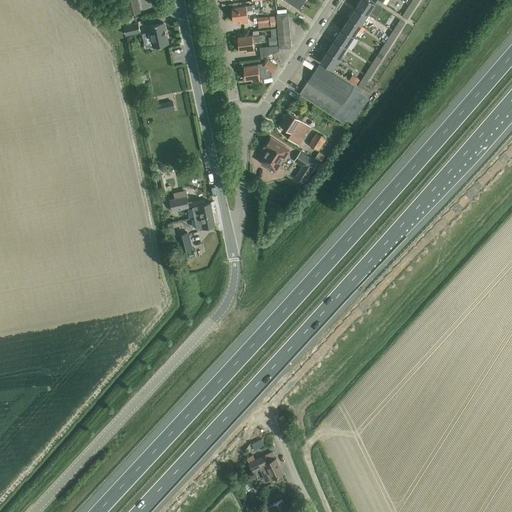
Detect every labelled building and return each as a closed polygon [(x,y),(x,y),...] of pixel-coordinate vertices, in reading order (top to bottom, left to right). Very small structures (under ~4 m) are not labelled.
[(124,0),(128,15),(140,12),(137,0),(124,0)] [(285,0),(299,9),(304,0),(285,0)] [(367,14),(374,3),(370,0),(360,0),(356,6),(367,14)] [(272,1),(260,1),(260,9),(272,8),(272,1)] [(248,22),(246,10),(252,9),(252,4),(231,7),(233,20),(239,19),(239,23),(248,22)] [(360,25),(367,14),(356,6),(349,17),(360,25)] [(286,13),(286,8),(277,9),(277,14),(279,47),(290,46),(287,13),(286,13)] [(406,8),(401,15),(406,18),(411,11),(406,8)] [(276,25),(274,15),(268,16),(257,17),(257,22),(258,28),(269,26),(269,25),(276,25)] [(353,35),(360,25),(349,17),(342,28),(353,35)] [(397,33),(404,22),(399,19),(392,30),(397,33)] [(125,34),(140,31),(138,22),(123,25),(125,34)] [(153,46),(167,43),(163,22),(148,25),(153,46)] [(346,46),(353,35),(342,28),(335,39),(346,46)] [(375,28),(373,31),(386,40),(385,41),(390,44),(395,36),(390,33),(388,36),(375,28)] [(264,39),(263,33),(251,35),(237,37),(239,49),(245,49),(246,52),(253,51),(252,41),(264,39)] [(339,57),(346,46),(335,39),(327,50),(339,57)] [(383,55),(384,54),(390,44),(385,41),(378,52),(383,55)] [(260,56),(277,50),(277,45),(259,46),(260,56)] [(331,68),(339,57),(327,50),(320,61),(331,68)] [(376,55),(371,63),(376,66),(381,58),(376,55)] [(349,58),(347,61),(365,73),(364,73),(369,76),(374,69),(366,64),(364,67),(359,63),(358,64),(349,58)] [(273,71),(277,65),(267,59),(265,62),(257,62),(257,64),(243,66),(245,79),(251,78),(251,82),(260,81),(259,78),(268,76),(272,71),(273,71)] [(351,122),(368,97),(360,91),(327,69),(318,64),(299,93),(341,121),(344,117),(351,122)] [(364,73),(357,85),(362,88),(369,76),(364,73)] [(355,84),(359,79),(352,74),(349,79),(355,84)] [(172,101),(155,105),(157,112),(173,109),(172,101)] [(298,144),(302,138),(310,126),(287,111),(279,124),(289,130),(285,136),(298,144)] [(318,149),(325,139),(315,132),(308,143),(318,149)] [(275,170),(289,149),(270,137),(265,146),(267,147),(259,160),(267,165),(266,168),(273,172),(274,170),(275,170)] [(304,182),(317,162),(300,151),(294,160),(302,165),(295,176),(304,182)] [(171,210),(180,208),(189,206),(187,195),(178,196),(169,198),(171,210)] [(195,217),(212,213),(210,201),(192,205),(195,217)] [(197,228),(215,225),(212,213),(195,217),(197,228)] [(203,230),(194,230),(195,253),(199,253),(199,245),(204,245),(203,230)] [(183,258),(193,256),(187,231),(177,234),(183,258)] [(268,461),(265,454),(249,462),(252,470),(260,466),(267,480),(282,473),(275,458),(268,461)] [(288,462),(281,464),(285,474),(291,472),(288,462)] [(288,511),(282,499),(257,511),(288,511)]
